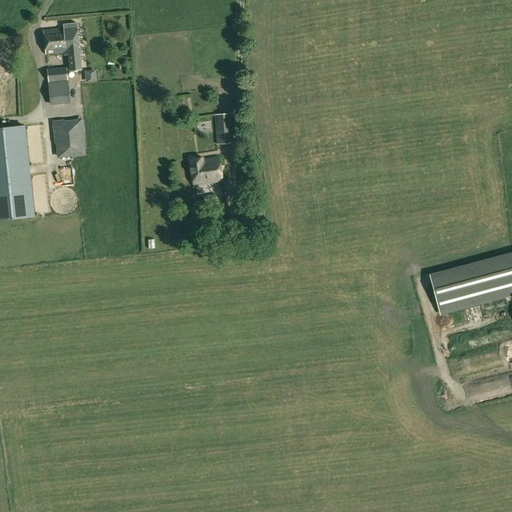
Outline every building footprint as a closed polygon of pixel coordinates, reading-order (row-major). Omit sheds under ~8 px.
[(70,71),(82,69),(77,23),(63,24),(64,28),(43,30),(46,54),(64,52),(64,55),(68,55),(70,71)] [(70,102),(67,80),(66,67),(47,69),(49,82),(51,104),(70,102)] [(232,143),(230,113),(215,114),(217,144),(232,143)] [(25,126),(0,128),(0,218),(34,215),(25,126)] [(55,130),(55,139),(55,142),(56,142),(56,151),(66,150),(64,129),(55,130)] [(222,181),(219,157),(203,160),(202,158),(190,160),(193,186),(222,181)] [(72,184),(66,184),(66,189),(77,188),(76,179),(72,180),(72,184)] [(232,235),(257,232),(254,207),(234,209),(235,224),(230,225),(232,235)] [(511,263),(430,285),(438,316),(511,295),(511,263)]
